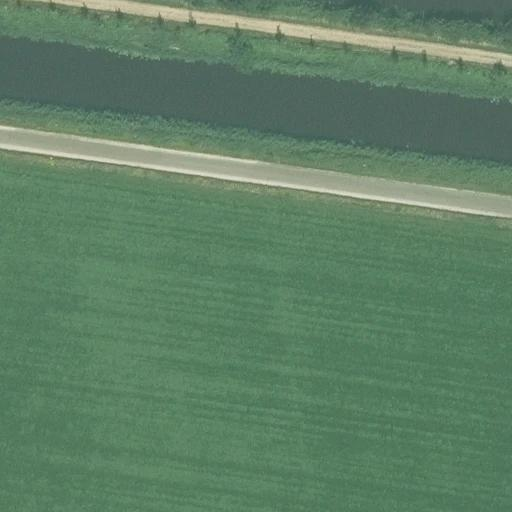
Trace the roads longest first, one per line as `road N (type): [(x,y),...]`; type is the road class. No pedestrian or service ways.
road 1 (unclassified): [(0,135),(511,207)]
road 2 (track): [(511,65),(35,0)]
